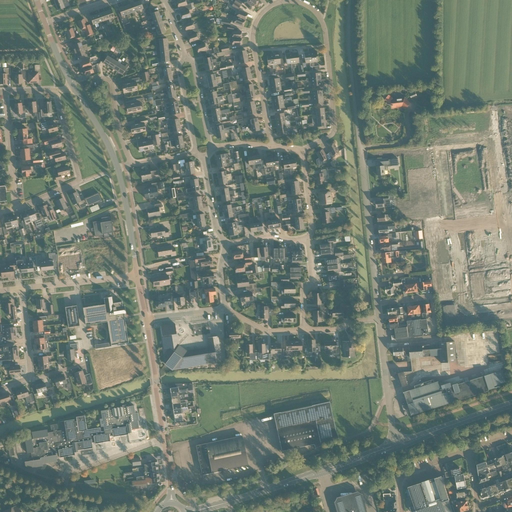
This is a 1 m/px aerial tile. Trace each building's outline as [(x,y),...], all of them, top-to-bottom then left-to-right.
[(61,0),(53,0),(57,10),(65,8),(61,0)] [(185,6),(186,8),(191,6),(190,4),(187,5),(185,0),(179,0),(177,1),(179,8),(185,6)] [(250,10),(255,5),(249,0),(247,0),(244,4),(250,10)] [(140,1),(135,3),(138,11),(137,11),(138,14),(141,13),(139,10),(143,9),(140,1)] [(137,11),(138,11),(135,3),(130,5),(132,13),(133,16),(135,15),(134,12),(137,11)] [(124,7),(127,15),(128,18),(130,17),(129,14),(132,13),(130,5),(124,7)] [(191,6),(186,8),(186,11),(180,13),(182,20),(191,17),(189,10),(192,9),(191,6)] [(127,15),(124,7),(119,9),(121,16),(121,17),(122,20),(125,19),(124,16),(127,15)] [(112,9),(106,11),(109,19),(108,19),(109,23),(112,22),(111,19),(114,17),(112,9)] [(151,16),(152,19),(160,17),(158,11),(154,13),(153,9),(148,10),(149,14),(147,15),(148,17),(151,16)] [(105,20),(108,19),(109,19),(106,11),(101,13),(104,21),(103,21),(104,24),(106,24),(105,20)] [(239,11),(237,18),(245,21),(247,14),(239,11)] [(96,15),(98,23),(99,26),(101,26),(100,22),(103,21),(104,21),(101,13),(96,15)] [(98,23),(96,15),(90,17),(93,25),(92,25),(93,28),(96,28),(95,24),(98,23)] [(231,23),(234,24),(242,27),(245,21),(237,18),(233,16),(231,23)] [(81,30),(84,28),(87,36),(93,34),(90,25),(87,26),(84,19),(78,21),(81,30)] [(155,27),(156,30),(164,27),(162,22),(154,25),(154,24),(151,25),(151,28),(155,27)] [(192,29),(193,32),(199,30),(197,24),(193,25),(192,22),(184,25),(186,31),(192,29)] [(164,27),(156,30),(152,31),(153,33),(156,32),(158,36),(165,33),(164,27)] [(65,31),(69,39),(75,37),(73,31),(72,29),(72,28),(65,31)] [(198,34),(200,33),(199,30),(193,32),(194,34),(188,36),(190,43),(195,41),(196,42),(200,41),(198,34)] [(72,45),(74,52),(88,47),(87,44),(82,46),(81,42),(82,42),(82,39),(75,41),(75,44),(72,45)] [(198,53),(201,52),(201,54),(202,55),(206,53),(207,52),(206,51),(207,50),(205,44),(208,43),(207,40),(201,42),(202,45),(196,46),(198,53)] [(74,52),(76,58),(80,57),(81,59),(88,57),(87,54),(85,54),(84,51),(89,49),(88,47),(74,52)] [(233,56),(234,59),(246,56),(245,51),(238,52),(239,55),(233,56)] [(312,67),(310,52),(303,53),(304,59),(301,60),(302,66),(302,67),(305,67),(305,63),(309,63),(310,67),(312,67)] [(294,68),(292,53),(285,54),(286,65),(290,64),(291,68),(294,68)] [(108,66),(112,59),(113,59),(114,56),(112,55),(110,58),(107,56),(103,63),(108,66)] [(275,69),(273,55),(266,55),(267,66),(272,65),(272,70),(275,69)] [(108,66),(112,69),(117,62),(119,59),(117,58),(115,61),(113,59),(112,59),(108,66)] [(81,62),(83,69),(91,66),(89,59),(81,62)] [(120,64),(117,62),(112,69),(117,72),(122,65),(124,62),(122,61),(120,64)] [(217,62),(204,65),(205,71),(213,70),(213,66),(218,65),(217,62)] [(122,65),(117,72),(122,75),(127,68),(129,65),(127,64),(125,67),(122,65)] [(28,83),(32,83),(38,83),(38,74),(41,74),(40,65),(34,65),(35,73),(28,73),(29,80),(28,80),(28,83)] [(93,72),(91,66),(83,69),(85,75),(93,72)] [(237,76),(250,73),(249,67),(241,69),(242,72),(237,72),(237,76)] [(0,74),(0,84),(7,84),(7,75),(11,75),(10,68),(7,69),(4,69),(4,74),(0,74)] [(158,74),(159,76),(171,74),(170,68),(163,70),(163,73),(158,74)] [(150,80),(148,72),(141,73),(142,82),(150,80)] [(139,78),(132,80),(132,83),(122,85),(123,93),(137,90),(136,82),(139,81),(139,78)] [(208,82),(209,88),(217,86),(216,84),(221,83),(220,79),(208,82)] [(241,93),(253,90),(252,84),(242,86),(243,90),(240,90),(241,93)] [(284,84),(269,86),(271,93),(281,91),(280,86),(284,86),(284,84)] [(161,91),(162,93),(175,91),(173,85),(166,86),(166,90),(161,91)] [(222,96),(209,99),(210,105),(218,103),(218,101),(221,100),(221,99),(222,99),(222,96)] [(395,100),(392,100),(392,98),(389,96),(386,100),(391,104),(392,104),(392,109),(397,108),(397,107),(402,107),(406,110),(410,103),(404,98),(399,99),(398,99),(396,99),(395,100)] [(137,103),(126,105),(128,113),(140,111),(139,103),(140,102),(144,102),(143,98),(136,99),(137,103)] [(254,101),(244,103),(244,107),(242,107),(242,110),(255,107),(254,101)] [(287,103),(287,101),(272,103),(274,110),(284,108),(283,104),(287,103)] [(33,117),(36,116),(36,113),(37,113),(35,102),(28,103),(29,113),(33,112),(33,117)] [(47,113),(51,113),(50,102),(47,102),(47,103),(43,103),(44,110),(41,110),(41,117),(47,116),(47,113)] [(166,107),(165,108),(165,110),(178,108),(177,102),(169,103),(166,104),(166,107)] [(21,103),(14,104),(15,114),(20,114),(20,119),(26,118),(25,111),(22,111),(21,103)] [(500,119),(500,123),(501,123),(511,122),(511,116),(511,112),(508,113),(508,116),(500,117),(500,119)] [(225,113),(212,116),(214,122),(221,120),(221,118),(226,117),(225,113)] [(275,115),(276,121),(289,119),(288,116),(286,116),(286,117),(284,118),(283,113),(275,115)] [(484,116),(476,117),(478,129),(485,128),(484,121),(488,120),(487,114),(483,115),(484,116)] [(464,118),(457,119),(458,131),(466,130),(465,123),(468,123),(467,116),(464,117),(464,118)] [(245,124),(245,127),(258,124),(257,118),(248,120),(247,121),(248,124),(245,124)] [(446,120),(439,121),(440,133),(447,132),(447,125),(450,125),(449,118),(445,119),(446,120)] [(141,124),(130,125),(132,134),(144,131),(142,123),(144,123),(147,122),(147,119),(140,120),(141,124)] [(171,124),(166,125),(167,127),(180,125),(178,119),(171,121),(171,124)] [(289,121),(289,119),(276,121),(277,127),(286,125),(285,121),(286,121),(287,122),(289,121)] [(58,130),(56,124),(48,126),(47,122),(41,124),(42,130),(48,129),(49,133),(58,130)] [(511,122),(501,123),(501,128),(509,128),(510,131),(511,130),(511,126),(511,127),(511,122)] [(282,132),(283,136),(290,134),(289,131),(287,132),(286,127),(287,127),(288,128),(290,127),(289,124),(286,125),(277,127),(278,133),(282,132)] [(180,125),(167,127),(167,130),(169,130),(170,133),(173,133),(181,131),(180,125)] [(225,137),(224,134),(229,133),(229,130),(216,133),(217,139),(221,138),(221,141),(226,140),(225,137)] [(503,138),(502,138),(503,143),(511,141),(511,132),(510,133),(510,136),(502,137),(503,138)] [(28,134),(18,135),(19,141),(22,140),(23,144),(32,143),(31,137),(28,137),(28,134)] [(148,141),(138,143),(139,151),(152,149),(150,141),(152,140),(153,140),(154,146),(160,145),(159,137),(162,137),(161,134),(158,135),(147,137),(148,141)] [(170,144),(183,142),(182,136),(174,137),(175,141),(170,142),(170,144)] [(51,138),(43,140),(45,145),(51,144),(52,149),(62,146),(60,139),(57,140),(56,137),(51,138)] [(511,141),(503,143),(504,148),(511,147),(511,151),(511,150),(511,141)] [(334,143),(327,147),(330,152),(327,153),(330,159),(335,156),(335,154),(338,152),(334,143)] [(26,149),(20,150),(20,155),(30,154),(29,151),(33,151),(33,145),(25,146),(26,149)] [(330,159),(327,153),(325,155),(322,149),(316,153),(318,158),(316,159),(316,166),(322,165),(321,162),(326,159),(327,160),(330,159)] [(54,152),(45,154),(46,158),(50,157),(50,159),(55,158),(56,162),(66,160),(64,153),(60,154),(59,150),(54,152)] [(217,161),(230,159),(230,157),(228,157),(227,153),(216,155),(217,161)] [(424,155),(417,156),(418,159),(421,159),(422,164),(432,163),(433,163),(432,159),(432,158),(424,158),(424,155)] [(256,169),(254,156),(248,157),(248,160),(245,161),(246,168),(249,167),(249,165),(252,164),(253,169),(256,169)] [(273,171),(271,158),(265,159),(266,167),(270,167),(271,172),(273,171)] [(230,159),(217,161),(218,167),(226,166),(226,164),(232,162),(232,159),(230,159)] [(389,160),(389,161),(382,162),(383,166),(377,167),(378,176),(385,175),(385,171),(388,170),(388,167),(400,165),(399,159),(389,160)] [(291,173),(288,160),(283,161),(284,171),(288,171),(289,179),(291,178),(291,173)] [(422,170),(419,170),(419,174),(425,173),(425,170),(433,169),(432,163),(422,164),(422,170)] [(62,179),(61,176),(69,174),(67,166),(61,168),(61,167),(56,168),(58,174),(55,175),(56,181),(62,179)] [(30,167),(21,168),(22,174),(23,174),(23,177),(29,176),(29,173),(31,173),(31,169),(33,169),(33,167),(30,167)] [(147,170),(147,171),(140,173),(141,180),(151,178),(151,176),(158,175),(157,168),(147,170)] [(323,176),(327,176),(327,170),(321,171),(321,174),(315,175),(316,184),(323,184),(323,176)] [(231,176),(218,178),(219,185),(227,183),(226,180),(231,179),(231,176)] [(426,177),(420,178),(420,181),(424,181),(424,186),(435,185),(435,183),(434,180),(427,180),(426,177)] [(190,183),(185,184),(186,187),(199,185),(198,179),(190,180),(190,183)] [(157,190),(163,189),(162,182),(151,184),(152,188),(143,190),(145,199),(158,196),(157,190)] [(199,185),(186,187),(187,193),(200,191),(199,185)] [(425,192),(422,192),(422,196),(428,195),(428,192),(436,191),(435,188),(436,187),(435,185),(424,186),(425,192)] [(399,186),(385,187),(385,194),(399,193),(399,186)] [(336,187),(334,187),(328,188),(329,192),(319,193),(320,205),(331,203),(330,195),(331,195),(331,193),(335,192),(337,192),(336,187)] [(98,193),(84,199),(85,200),(80,201),(76,192),(70,195),(74,205),(78,203),(81,209),(88,206),(88,207),(102,200),(98,193)] [(234,193),(221,195),(222,201),(230,200),(229,196),(234,195),(234,193)] [(188,202),(189,204),(202,202),(201,196),(193,197),(194,201),(188,202)] [(376,201),(377,208),(385,207),(391,206),(390,200),(394,200),(394,197),(384,197),(384,201),(376,201)] [(67,207),(63,198),(56,201),(60,211),(65,209),(67,213),(72,211),(70,206),(67,207)] [(428,199),(422,200),(423,204),(426,203),(427,209),(437,207),(437,202),(429,203),(428,199)] [(202,202),(189,204),(189,206),(189,207),(194,206),(195,209),(193,210),(193,213),(200,212),(199,209),(203,208),(202,202)] [(148,217),(160,215),(158,208),(162,207),(161,204),(155,205),(156,208),(147,210),(148,217)] [(40,208),(44,217),(48,215),(50,221),(56,218),(53,211),(50,213),(47,205),(40,208)] [(427,214),(424,214),(424,218),(430,217),(430,214),(438,213),(438,212),(438,211),(438,207),(437,207),(427,209),(427,214)] [(329,213),(334,212),(334,208),(324,209),(324,213),(321,213),(323,224),(330,223),(329,213)] [(237,210),(224,212),(225,218),(233,217),(232,213),(237,212),(237,210)] [(37,227),(43,225),(41,218),(37,220),(34,211),(28,213),(31,222),(34,221),(37,227)] [(28,223),(31,222),(28,213),(22,215),(24,221),(22,222),(25,230),(30,228),(28,223)] [(197,219),(191,219),(192,222),(205,220),(204,214),(196,215),(197,219)] [(274,215),(272,215),(274,228),(280,227),(279,219),(275,220),(274,215)] [(16,217),(10,218),(12,228),(16,227),(16,229),(19,229),(18,226),(16,217)] [(112,221),(110,221),(109,217),(101,218),(101,221),(93,222),(94,228),(91,229),(91,231),(94,231),(95,237),(104,236),(104,238),(112,237),(112,233),(113,232),(112,221)] [(12,228),(10,218),(4,220),(6,227),(2,228),(4,235),(8,234),(7,232),(10,231),(9,229),(12,228)] [(254,218),(256,231),(263,230),(261,222),(258,223),(257,218),(254,218)] [(241,227),(228,229),(229,235),(238,234),(237,231),(242,230),(241,227)] [(150,230),(151,238),(164,236),(164,237),(168,237),(168,234),(170,234),(170,231),(168,232),(167,229),(164,230),(164,228),(150,230)] [(382,236),(380,236),(381,243),(389,242),(389,238),(397,238),(396,233),(389,234),(389,232),(381,233),(382,236)] [(441,236),(435,237),(435,240),(439,240),(439,245),(450,244),(450,242),(449,238),(441,239),(441,236)] [(208,251),(212,250),(212,246),(211,246),(210,240),(207,241),(206,237),(199,238),(199,243),(203,243),(204,253),(208,252),(208,251)] [(381,245),(382,251),(390,250),(390,247),(392,247),(398,246),(398,242),(392,243),(392,244),(381,245)] [(440,250),(436,251),(437,254),(443,254),(443,250),(451,249),(450,246),(450,244),(439,245),(440,250)] [(103,255),(92,256),(93,269),(107,267),(107,270),(118,269),(115,245),(103,246),(104,261),(103,261),(103,255)] [(171,256),(176,255),(174,248),(171,248),(170,246),(157,248),(158,256),(171,254),(171,256)] [(284,249),(278,249),(278,259),(281,259),(282,261),(284,261),(286,261),(286,257),(284,257),(284,249)] [(382,253),(383,263),(391,262),(390,257),(399,256),(398,253),(398,251),(394,251),(394,252),(390,252),(390,253),(382,253)] [(47,270),(53,269),(53,263),(56,262),(55,255),(55,253),(48,254),(49,260),(46,260),(47,270)] [(41,271),(47,270),(46,260),(43,261),(42,255),(36,256),(37,265),(41,265),(41,271)] [(443,255),(437,256),(437,260),(441,259),(442,265),(452,263),(452,261),(452,258),(444,259),(443,255)] [(27,272),(26,262),(23,263),(22,258),(20,259),(20,256),(16,257),(17,271),(21,270),(21,273),(27,272)] [(72,259),(68,259),(70,270),(76,269),(75,262),(79,262),(78,256),(72,256),(72,259)] [(205,259),(204,256),(194,257),(195,262),(201,262),(201,266),(212,265),(211,258),(205,259)] [(30,262),(26,262),(27,272),(33,271),(33,265),(37,265),(36,257),(29,258),(30,262)] [(64,257),(59,258),(59,264),(63,263),(63,271),(70,270),(68,259),(65,260),(64,257)] [(10,266),(7,267),(8,277),(14,277),(13,269),(17,269),(16,262),(14,262),(9,262),(10,266)] [(442,270),(439,270),(439,274),(445,273),(445,270),(453,269),(452,266),(453,266),(452,263),(442,265),(442,270)] [(203,281),(207,280),(207,284),(212,283),(211,280),(214,280),(213,273),(205,274),(205,271),(199,271),(199,272),(199,277),(202,277),(203,281)] [(445,275),(439,276),(439,279),(443,279),(443,284),(454,283),(453,277),(446,278),(445,275)] [(159,285),(160,286),(169,285),(168,276),(153,278),(154,286),(159,285)] [(421,291),(427,290),(427,287),(432,286),(431,280),(426,281),(426,278),(422,279),(422,277),(418,277),(418,284),(420,284),(421,291)] [(246,289),(252,289),(253,288),(256,288),(256,283),(248,284),(248,278),(236,279),(237,287),(245,286),(246,289)] [(405,279),(402,279),(404,291),(406,291),(406,293),(412,292),(411,284),(410,284),(406,285),(405,279)] [(338,280),(329,281),(329,287),(336,286),(336,289),(343,288),(342,280),(338,280)] [(193,290),(185,291),(186,295),(186,299),(188,299),(188,303),(193,302),(193,299),(194,299),(198,299),(197,282),(193,282),(192,282),(190,283),(190,287),(192,287),(192,289),(193,289),(193,290)] [(444,290),(441,290),(441,293),(447,293),(447,290),(455,289),(455,287),(455,283),(454,283),(443,284),(444,290)] [(284,286),(284,290),(282,290),(282,294),(285,294),(285,293),(295,293),(294,285),(284,286)] [(393,286),(385,287),(386,292),(388,292),(389,295),(394,294),(393,286)] [(215,288),(204,289),(206,303),(213,302),(213,295),(215,295),(215,288)] [(256,288),(253,288),(252,289),(246,289),(246,290),(248,290),(248,293),(240,294),(241,302),(252,300),(252,294),(255,294),(254,289),(256,288)] [(183,301),(184,301),(183,298),(183,297),(182,293),(177,294),(176,292),(173,292),(174,298),(177,298),(178,306),(183,305),(183,301)] [(317,304),(318,307),(324,307),(324,304),(321,304),(321,293),(313,294),(313,304),(317,304)] [(95,324),(107,322),(111,345),(118,344),(121,343),(121,344),(128,343),(124,314),(126,314),(124,306),(123,306),(122,302),(113,303),(112,297),(103,298),(104,305),(83,308),(84,315),(85,318),(84,318),(85,325),(95,324)] [(165,305),(172,305),(171,297),(163,298),(163,300),(157,301),(157,308),(165,307),(165,305)] [(43,300),(37,300),(38,309),(44,308),(44,311),(49,311),(49,314),(53,314),(52,305),(49,305),(48,302),(44,303),(43,300)] [(283,308),(295,307),(295,300),(284,300),(284,304),(281,305),(281,309),(283,309),(283,308)] [(16,307),(12,307),(12,303),(5,304),(6,314),(10,313),(11,316),(13,316),(13,319),(17,318),(16,307)] [(268,310),(271,310),(271,303),(266,303),(266,307),(260,307),(260,318),(268,318),(268,310)] [(426,313),(431,312),(431,308),(430,308),(429,304),(423,305),(424,313),(423,313),(423,319),(427,318),(426,313)] [(78,318),(80,318),(79,316),(78,316),(76,306),(65,307),(68,328),(80,326),(78,318)] [(343,309),(332,310),(332,309),(330,309),(330,314),(332,314),(332,317),(343,317),(343,312),(346,312),(346,306),(342,306),(343,309)] [(324,307),(318,307),(318,311),(313,311),(313,322),(321,322),(321,311),(324,311),(324,307)] [(388,309),(389,315),(397,314),(399,314),(406,313),(406,307),(402,308),(402,307),(388,309)] [(33,321),(33,327),(43,326),(42,320),(46,320),(46,316),(39,317),(39,321),(33,321)] [(412,320),(408,321),(407,321),(407,323),(400,324),(400,325),(399,325),(398,322),(390,323),(391,330),(394,329),(395,335),(391,336),(392,340),(395,340),(395,339),(423,335),(429,334),(427,319),(421,320),(421,319),(415,320),(412,320)] [(1,331),(5,331),(6,334),(16,333),(15,327),(8,328),(8,324),(1,325),(1,331)] [(216,362),(215,354),(219,353),(217,336),(207,338),(209,350),(192,353),(192,351),(186,352),(178,346),(177,340),(175,341),(174,336),(176,336),(174,324),(160,326),(165,363),(164,364),(172,370),(173,369),(216,362)] [(232,339),(232,342),(237,342),(237,338),(240,338),(240,332),(233,332),(232,325),(228,325),(228,327),(227,328),(227,333),(228,333),(229,340),(231,340),(231,338),(232,338),(232,339)] [(17,339),(16,333),(6,334),(6,337),(2,338),(2,340),(1,340),(2,344),(9,344),(9,340),(17,339)] [(35,339),(35,344),(45,343),(47,343),(48,343),(48,338),(50,338),(49,334),(44,335),(44,338),(35,339)] [(344,341),(344,357),(349,357),(349,356),(354,356),(353,347),(354,347),(354,336),(349,336),(349,341),(344,341)] [(312,351),(312,355),(318,355),(318,347),(315,347),(315,340),(308,341),(308,351),(312,351)] [(283,349),(283,356),(288,356),(288,351),(294,351),(294,341),(286,341),(286,349),(283,349)] [(301,341),(294,341),(294,351),(299,350),(299,356),(304,355),(304,348),(301,349),(301,341)] [(329,353),(332,353),(332,354),(338,354),(338,346),(335,346),(334,342),(325,342),(325,349),(326,349),(326,350),(325,351),(325,352),(325,353),(326,354),(327,354),(328,354),(329,353)] [(439,343),(441,363),(456,362),(454,342),(439,343)] [(10,344),(3,345),(3,349),(4,351),(8,351),(8,354),(18,353),(18,347),(15,347),(15,343),(10,344)] [(47,343),(45,343),(35,344),(36,350),(43,349),(43,353),(49,352),(49,348),(47,348),(47,343)] [(68,360),(75,359),(74,351),(77,351),(77,344),(70,344),(71,350),(66,350),(68,360)] [(255,360),(255,353),(252,353),(252,344),(245,345),(246,353),(249,353),(249,360),(255,360)] [(258,353),(257,353),(257,360),(260,360),(268,360),(268,352),(265,352),(264,344),(258,344),(258,353)] [(275,354),(275,355),(280,355),(280,344),(270,344),(270,354),(275,354)] [(404,355),(404,356),(407,356),(407,354),(410,354),(411,358),(423,357),(431,356),(430,345),(422,346),(422,345),(410,346),(410,352),(407,352),(407,351),(404,351),(403,348),(394,349),(394,355),(404,355)] [(47,356),(51,356),(51,352),(44,353),(45,357),(38,357),(38,361),(39,363),(48,362),(47,356)] [(9,360),(2,360),(2,364),(11,363),(10,360),(19,359),(18,353),(8,354),(9,360)] [(3,365),(3,368),(6,368),(7,370),(9,370),(10,374),(21,373),(20,366),(10,367),(10,364),(3,365)] [(502,370),(496,372),(500,384),(506,382),(502,370)] [(88,382),(89,384),(92,383),(90,374),(84,376),(83,372),(75,374),(78,384),(85,381),(86,383),(88,382)] [(399,374),(403,387),(408,385),(404,372),(399,374)] [(496,372),(491,374),(495,388),(500,386),(500,384),(496,372)] [(491,374),(484,376),(488,387),(489,390),(495,388),(491,374)] [(67,387),(68,390),(71,389),(70,383),(66,384),(64,376),(54,379),(56,386),(63,384),(65,388),(67,387)] [(410,390),(404,392),(404,393),(407,400),(411,415),(413,415),(416,414),(450,403),(454,401),(454,402),(459,400),(489,391),(489,390),(488,387),(484,376),(452,386),(450,387),(449,383),(439,386),(438,382),(436,382),(435,379),(425,382),(421,379),(412,389),(412,390),(410,391),(410,390)] [(53,387),(46,389),(45,383),(40,385),(40,384),(35,385),(38,396),(43,395),(43,394),(45,394),(46,397),(55,394),(53,387)] [(171,394),(179,393),(187,392),(186,389),(179,390),(178,387),(183,387),(182,384),(173,384),(173,388),(170,389),(171,394)] [(25,397),(26,400),(27,403),(34,401),(32,394),(28,395),(26,388),(21,390),(20,390),(16,391),(18,399),(25,397)] [(15,403),(14,400),(12,396),(9,397),(8,393),(0,395),(0,402),(0,403),(8,401),(9,404),(15,403)] [(315,448),(339,438),(335,430),(329,402),(273,414),(281,450),(281,451),(282,451),(282,450),(313,444),(314,444),(315,447),(314,448),(315,448)] [(95,444),(110,441),(109,436),(113,436),(113,437),(128,434),(128,433),(131,432),(131,430),(139,429),(138,421),(139,421),(138,413),(135,413),(134,406),(131,406),(128,407),(126,407),(126,405),(122,405),(122,407),(112,409),(112,407),(108,408),(108,410),(101,411),(102,419),(100,419),(101,427),(103,426),(104,431),(101,431),(100,427),(87,430),(84,415),(76,417),(76,421),(75,422),(74,419),(60,422),(61,430),(57,431),(57,430),(55,430),(55,429),(58,429),(57,424),(50,425),(51,430),(54,429),(55,431),(48,433),(47,429),(32,432),(33,439),(32,439),(31,437),(25,438),(27,453),(31,452),(33,460),(25,462),(26,469),(43,466),(42,464),(57,461),(56,455),(57,455),(56,452),(55,447),(58,447),(59,457),(75,455),(74,450),(77,449),(77,450),(93,448),(92,443),(94,442),(95,444)] [(182,414),(173,415),(175,423),(183,422),(182,414)] [(200,462),(202,474),(248,465),(242,436),(196,446),(199,459),(198,459),(199,462),(200,462)] [(504,466),(504,465),(508,464),(505,455),(499,457),(502,465),(503,470),(504,470),(506,469),(507,469),(506,467),(506,466),(504,466)] [(493,460),(495,465),(496,467),(502,465),(499,457),(493,459),(493,460)] [(145,465),(142,465),(143,466),(143,469),(146,469),(146,467),(148,467),(158,466),(157,460),(148,461),(146,462),(146,465),(145,465)] [(477,465),(478,471),(495,465),(493,460),(486,462),(477,465)] [(496,467),(495,465),(478,471),(479,477),(490,473),(489,470),(496,467)] [(446,478),(455,476),(461,474),(460,468),(455,469),(454,468),(451,469),(451,471),(445,473),(446,478)] [(144,476),(136,477),(137,481),(144,480),(144,479),(144,478),(147,477),(147,478),(149,477),(149,478),(150,478),(159,477),(158,471),(150,473),(144,473),(144,476)] [(490,473),(479,477),(480,483),(489,480),(488,477),(491,476),(491,477),(495,476),(498,475),(496,471),(494,472),(490,473)] [(450,481),(451,483),(465,480),(464,475),(463,474),(461,474),(455,476),(456,479),(450,481)] [(441,476),(408,487),(414,506),(409,507),(410,511),(411,511),(416,511),(454,511),(452,505),(450,506),(449,500),(441,476)] [(137,481),(132,481),(132,486),(147,485),(147,482),(149,482),(149,484),(160,483),(159,477),(150,478),(149,478),(149,477),(147,478),(147,480),(144,480),(137,481)] [(500,479),(504,492),(509,490),(505,477),(500,479)] [(499,493),(504,492),(500,479),(494,481),(496,485),(499,493)] [(465,480),(451,483),(452,486),(457,485),(458,489),(466,487),(466,486),(465,480)] [(491,486),(494,495),(499,493),(496,485),(493,486),(491,482),(490,483),(491,486)] [(487,498),(489,497),(484,484),(480,486),(481,489),(481,490),(481,492),(481,495),(482,495),(482,498),(484,499),(487,498)] [(494,495),(491,486),(488,487),(487,484),(484,484),(489,497),(494,495)] [(333,502),(335,511),(366,511),(361,494),(357,492),(357,491),(335,498),(336,498),(334,502),(333,502)] [(454,496),(450,497),(451,500),(458,499),(458,498),(467,497),(466,491),(457,492),(457,496),(454,496)] [(452,501),(453,505),(456,505),(457,506),(457,511),(462,511),(464,511),(467,510),(467,511),(468,510),(468,509),(467,502),(466,501),(456,502),(456,500),(452,501)] [(384,511),(397,511),(397,509),(397,501),(392,501),(392,507),(389,507),(389,511),(384,511)]
